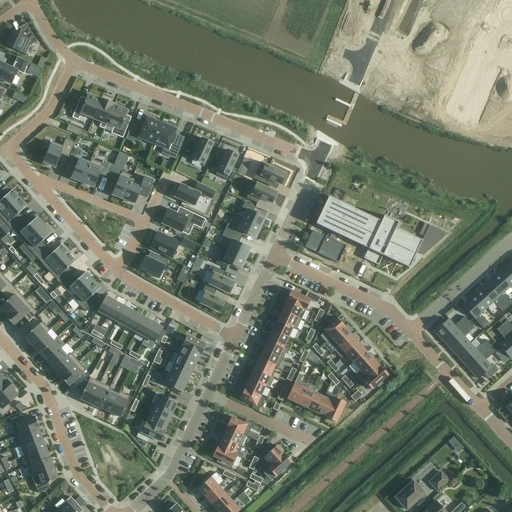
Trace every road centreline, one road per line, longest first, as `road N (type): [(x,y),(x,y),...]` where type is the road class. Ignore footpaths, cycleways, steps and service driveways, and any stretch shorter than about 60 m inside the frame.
road 1 (residential): [(71,62),(317,161)]
road 2 (residential): [(0,337),(43,387),(74,472),(110,511)]
road 3 (residential): [(408,333),(385,307),(273,257)]
road 4 (residential): [(360,58),(220,0)]
road 5 (tertiary): [(128,511),(168,476),(207,395)]
road 6 (residential): [(113,268),(234,339)]
road 7 (residential): [(408,333),(511,239)]
road 8 (residential): [(71,62),(47,112),(13,148),(30,177)]
road 9 (residential): [(30,177),(113,268)]
road 10 (residential): [(30,177),(145,221)]
